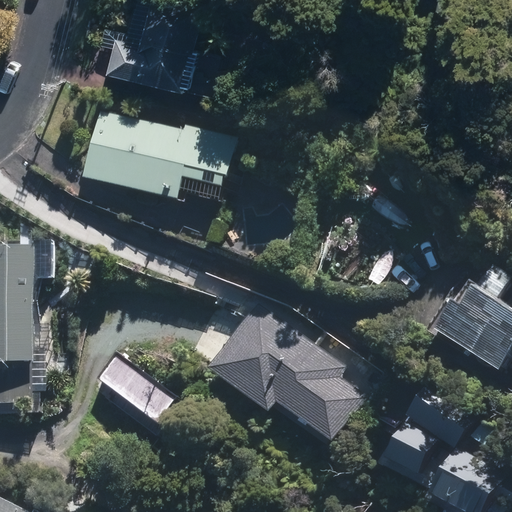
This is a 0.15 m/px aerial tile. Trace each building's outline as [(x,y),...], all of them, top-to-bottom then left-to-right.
[(450,0),(450,4),(483,9),(484,0),(450,0)] [(263,38),(158,16),(152,46),(128,41),(121,70),(251,97),(263,38)] [(247,146),(109,115),(95,178),(190,200),(195,175),(238,185),(247,146)] [(0,412),(40,411),(39,361),(43,361),(41,248),(0,248),(0,412)] [(511,277),(502,271),(492,286),(509,297),(511,292),(511,277)] [(511,304),(484,286),(453,333),(511,371),(511,304)] [(349,369),(266,315),(227,373),(286,411),(292,403),(348,440),(374,401),(342,380),(349,369)] [(185,402),(119,354),(104,375),(170,422),(185,402)] [(434,390),(417,415),(466,448),(483,423),(434,390)] [(448,443),(414,426),(396,460),(430,477),(448,443)] [(504,511),(511,498),(511,473),(470,452),(448,495),(481,511),(504,511)] [(30,511),(0,497),(0,511),(30,511)]
